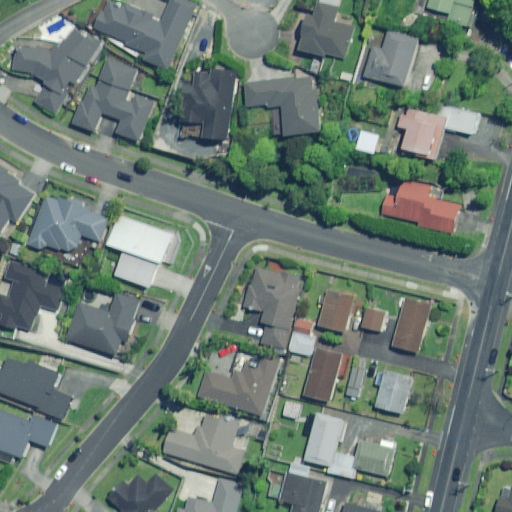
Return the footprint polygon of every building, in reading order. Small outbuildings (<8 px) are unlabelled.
[(197,6),(182,0),(171,0),(163,20),(125,4),(123,8),(108,2),(96,30),(146,51),(143,59),(170,70),(197,6)] [(476,0),(432,0),(430,8),(441,11),(439,20),(469,28),(476,0)] [(340,8),(318,3),(315,17),(311,16),(303,51),(349,61),(356,27),(336,23),(340,8)] [(492,11),(481,9),(479,22),(490,23),(492,11)] [(73,82),(78,85),(104,43),(83,30),(74,24),(58,50),(52,46),(21,48),(23,76),(34,75),(49,84),(38,101),(59,115),(73,93),(68,90),(73,82)] [(420,39),(389,32),(385,50),(375,48),(368,78),(409,87),(420,39)] [(137,71),(107,59),(100,77),(96,75),(77,126),(96,133),(103,114),(122,121),(116,134),(139,143),(155,103),(129,93),(137,71)] [(196,87),(183,85),(181,104),(190,105),(187,136),(231,141),(238,73),(213,71),(212,76),(197,74),(196,87)] [(314,91),(313,78),(248,84),(250,108),(285,104),(288,136),(324,133),(320,90),(314,91)] [(478,113),(444,107),(442,118),(403,111),(398,138),(395,137),(393,153),(440,161),(445,130),(474,135),(478,113)] [(8,172),(0,167),(0,239),(12,219),(19,223),(36,196),(20,186),(22,184),(7,175),(8,172)] [(429,190),(399,183),(396,199),(384,196),(380,214),(420,223),(419,226),(453,234),(459,206),(427,198),(429,190)] [(47,245),(70,253),(80,249),(84,236),(102,243),(111,219),(91,212),(93,208),(73,201),(72,203),(46,195),(29,245),(45,251),(47,245)] [(175,236),(120,216),(110,246),(125,251),(116,276),(151,288),(160,264),(165,265),(175,236)] [(53,274),(12,262),(7,280),(16,283),(11,299),(1,296),(0,299),(0,313),(6,315),(2,325),(34,335),(43,306),(60,311),(67,290),(50,284),(53,274)] [(266,312),(264,322),(271,324),(265,345),(286,350),(303,279),(257,268),(253,286),(247,285),(242,307),(266,312)] [(355,298),(330,292),(322,327),(347,333),(355,298)] [(141,301),(116,294),(110,313),(79,304),(68,340),(119,355),(123,342),(128,343),(141,301)] [(432,306),(407,300),(396,348),(421,353),(432,306)] [(386,314),(367,310),(363,328),(383,332),(386,314)] [(314,323),(299,319),(291,351),(311,356),(316,338),(311,337),(314,323)] [(343,356),(318,351),(308,397),(333,403),(343,356)] [(60,377),(10,355),(3,372),(0,370),(0,392),(64,420),(73,399),(54,391),(60,377)] [(281,361),(264,356),(260,369),(247,365),(244,374),(235,371),(233,380),(208,372),(201,396),(264,416),(281,361)] [(365,371),(353,369),(346,398),(358,401),(365,371)] [(415,378),(387,371),(386,378),(376,376),(374,385),(383,387),(378,408),(406,415),(415,378)] [(302,405),(287,402),(285,416),(299,419),(302,405)] [(28,421),(0,410),(0,449),(25,459),(32,441),(50,448),(58,425),(30,415),(28,421)] [(240,425),(206,414),(198,438),(173,430),(166,453),(239,475),(246,453),(233,449),(240,425)] [(381,446),(363,441),(358,458),(336,454),(344,420),(318,415),(307,461),(332,467),(331,474),(354,479),(357,469),(390,477),(399,445),(383,440),(381,446)] [(310,468),(292,463),(285,487),(274,484),(270,498),(296,505),(294,511),(320,511),(329,485),(307,479),(310,468)] [(156,511),(174,492),(156,476),(147,485),(138,477),(129,487),(125,483),(111,499),(125,511),(124,511),(156,511)] [(237,511),(244,485),(220,479),(214,505),(189,499),(186,511),(179,509),(178,511),(237,511)] [(511,511),(511,499),(511,501),(501,498),(497,511),(511,511)]
